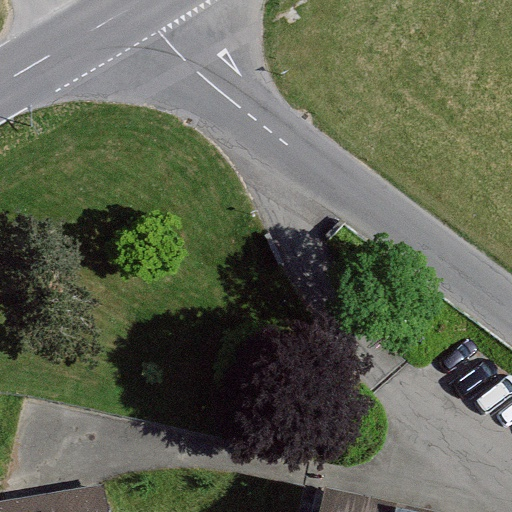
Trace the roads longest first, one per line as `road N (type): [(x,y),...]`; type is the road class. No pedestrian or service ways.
road 1 (unclassified): [(511,314),(114,15)]
road 2 (primary): [(0,82),(114,15)]
